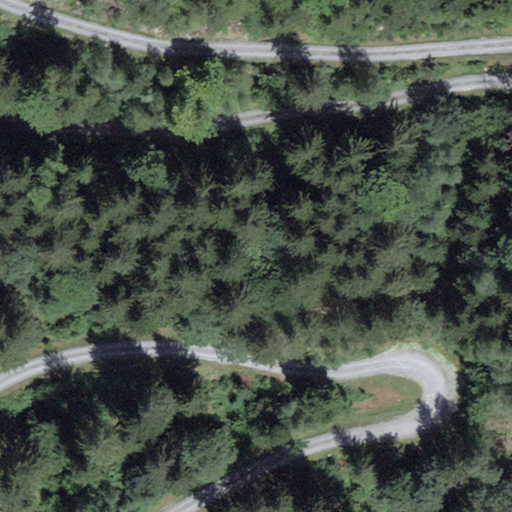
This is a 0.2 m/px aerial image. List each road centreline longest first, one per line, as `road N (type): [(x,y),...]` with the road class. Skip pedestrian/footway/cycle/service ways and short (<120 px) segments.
road 1 (track): [(173,511),(319,443),(417,422),(436,401),(426,372),(399,363),(303,372),(142,349),(91,353),(0,384)]
road 2 (track): [(0,125),(158,128),(369,104),(476,81),(511,83)]
road 3 (track): [(511,42),(383,55),(189,49),(108,36),(4,0)]
